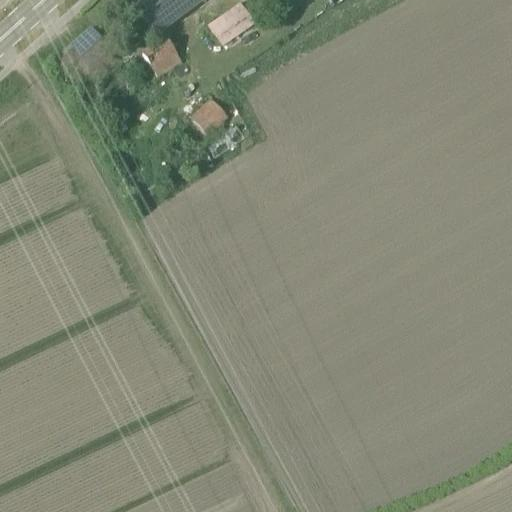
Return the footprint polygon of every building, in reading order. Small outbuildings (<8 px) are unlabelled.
[(147,0),(135,9),(134,10),(156,39),(157,38),(202,4),(204,3),(203,3),(207,0),(147,0)] [(240,6),(207,28),(221,50),(254,27),(240,6)] [(120,63),(104,46),(90,31),(54,63),(81,93),(103,73),(105,76),(120,63)] [(165,39),(139,56),(155,80),(181,64),(165,39)] [(211,101),(189,119),(206,139),(228,120),(211,101)]
